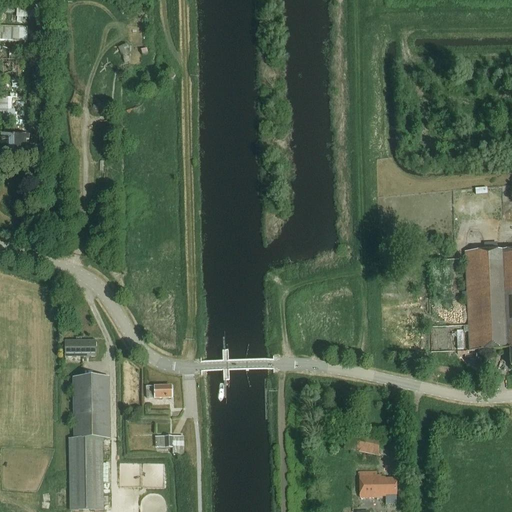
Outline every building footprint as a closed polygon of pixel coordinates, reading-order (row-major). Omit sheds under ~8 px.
[(0,41),(28,42),(28,30),(0,28),(0,41)] [(2,152),(24,152),(25,134),(2,133),(2,152)] [(511,250),(465,253),(470,352),(510,350),(511,367),(511,250)] [(65,358),(96,358),(96,342),(65,342),(65,358)] [(70,511),(103,510),(102,440),(110,440),(109,378),(73,379),(74,440),(69,440),(70,511)] [(147,398),(171,398),(171,387),(147,387),(147,398)] [(379,457),(379,439),(347,432),(344,449),(379,457)] [(185,457),(184,437),(157,438),(157,449),(174,448),(174,457),(185,457)] [(385,495),(396,495),(396,480),(385,480),(385,478),(376,479),(376,473),(360,473),(361,499),(377,499),(377,497),(385,497),(385,495)] [(385,495),(385,497),(385,504),(396,504),(396,495),(385,495)]
